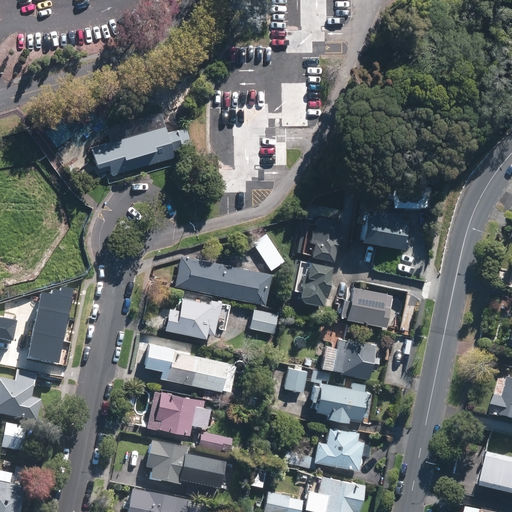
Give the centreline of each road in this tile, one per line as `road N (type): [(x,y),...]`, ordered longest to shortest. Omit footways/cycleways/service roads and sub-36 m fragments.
road 1 (secondary): [(511,153),(483,191),(466,233),(409,511)]
road 2 (residential): [(119,271),(69,511)]
